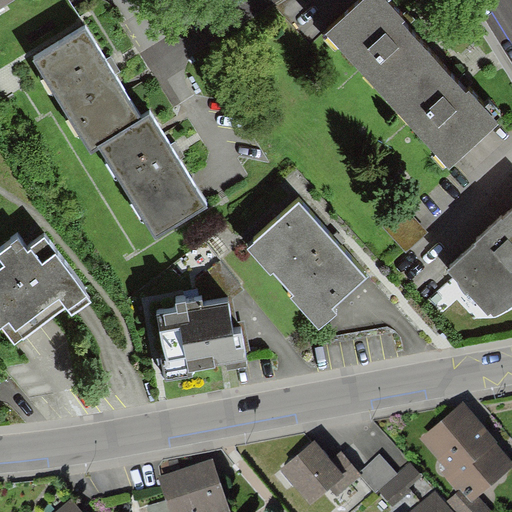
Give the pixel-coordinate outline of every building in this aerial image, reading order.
[(347,50),(385,91),(432,48),(419,34),(418,33),(410,23),(406,19),(403,17),(400,13),(403,11),(392,0),(349,0),(341,7),(329,18),(323,24),(327,29),(347,50)] [(86,24),(33,57),(91,150),(100,144),(99,143),(143,115),(143,113),(128,91),(126,87),(124,84),(116,72),(111,64),(107,57),(86,24)] [(449,66),(432,48),(385,91),(427,137),(447,159),(450,157),(455,151),(467,141),(478,131),(489,121),(494,116),(497,113),(468,82),(467,81),(465,83),(463,81),(459,77),(451,68),(449,66)] [(162,126),(151,108),(143,113),(143,115),(99,143),(100,144),(156,235),(209,202),(208,201),(204,194),(196,181),(192,174),(181,158),(177,150),(172,142),(166,132),(164,129),(162,126)] [(303,198),(251,245),(274,271),(277,268),(298,291),(294,294),(323,325),(342,308),(337,304),(370,274),(303,198)] [(458,280),(464,288),(466,286),(487,309),(489,307),(492,310),(506,303),(511,298),(511,285),(511,286),(511,285),(511,203),(508,207),(505,210),(502,213),(500,212),(493,218),(480,230),(473,236),(475,238),(467,244),(453,257),(446,264),(456,275),(458,280)] [(404,204),(382,225),(406,251),(410,247),(417,240),(428,230),(411,211),(404,204)] [(17,233),(0,246),(0,323),(12,340),(64,301),(70,310),(91,294),(45,234),(28,247),(17,233)] [(179,305),(157,309),(166,355),(158,357),(162,379),(192,373),(190,366),(217,361),(218,369),(246,363),(245,357),(249,356),(243,325),(235,327),(229,298),(201,303),(199,293),(178,298),(179,305)] [(464,401),(421,439),(446,468),(442,472),(460,492),(471,505),(481,496),(511,468),(511,460),(498,444),(501,442),(464,401)] [(315,442),(280,470),(309,505),(330,488),(336,495),(361,476),(358,473),(341,452),(330,461),(315,442)] [(380,453),(358,473),(361,476),(376,493),(380,489),(395,506),(412,490),(409,487),(423,475),(411,462),(399,474),(380,453)] [(230,511),(212,457),(158,475),(169,511),(230,511)] [(436,491),(410,511),(455,511),(447,503),(436,491)] [(447,503),(455,511),(494,511),(481,496),(471,505),(460,492),(447,503)] [(82,511),(72,499),(57,511),(82,511)]
